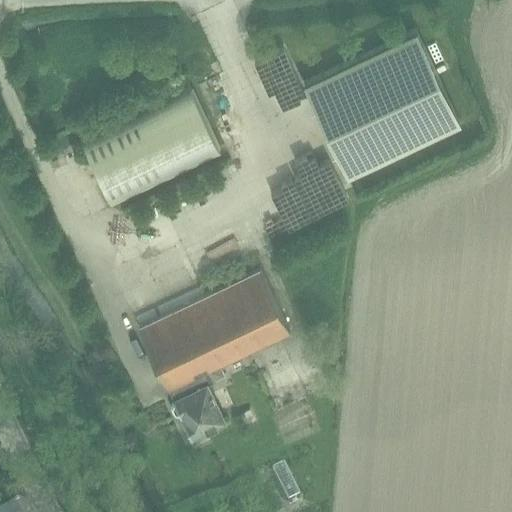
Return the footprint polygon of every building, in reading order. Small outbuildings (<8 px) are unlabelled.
[(416,27),(303,81),(347,173),(460,119),(416,27)] [(186,81),(78,133),(112,205),(221,153),(186,81)] [(213,380),(208,370),(291,330),(261,267),(139,326),(175,401),(173,405),(175,411),(181,412),(192,436),(227,419),(208,382),(213,380)] [(245,430),(259,423),(251,407),(237,415),(245,430)] [(276,471),(270,458),(257,463),(263,477),(276,471)] [(30,511),(26,503),(7,511),(30,511)]
